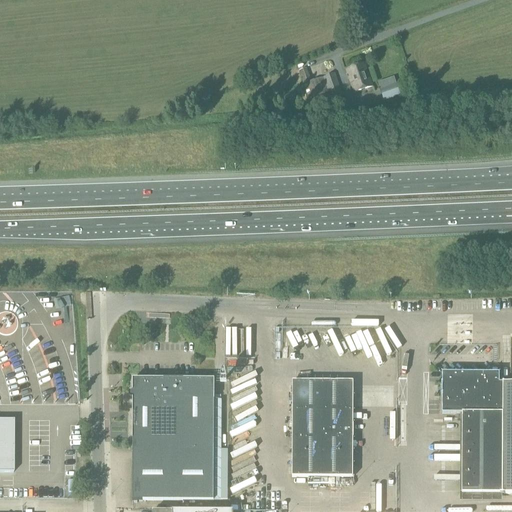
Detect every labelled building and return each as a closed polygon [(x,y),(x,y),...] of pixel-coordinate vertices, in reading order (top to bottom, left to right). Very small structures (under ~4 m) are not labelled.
[(364,64),(347,70),(355,93),(372,86),(364,64)] [(311,81),(307,68),(299,71),(304,84),(313,109),(332,102),(333,106),(345,102),(335,74),(311,82),(310,82),(311,81)] [(380,89),(384,102),(402,96),(398,83),(380,89)] [(299,100),(295,91),(283,96),(287,105),(299,100)] [(397,351),(372,328),(363,338),(353,329),(349,333),(344,328),(339,333),(338,332),(333,336),(353,356),(358,350),(363,355),(368,350),(377,359),(387,349),(393,355),(397,351)] [(335,352),(316,332),(313,336),(332,356),(335,352)] [(343,355),(346,352),(327,332),(324,336),(343,355)] [(443,374),(442,414),(461,414),(461,422),(461,432),(460,502),(502,502),(502,495),(505,495),(511,494),(511,383),(504,384),(504,383),(503,383),(503,384),(500,384),(500,374),(443,374)] [(133,392),(130,393),(130,397),(133,398),(133,500),(214,501),(214,380),(133,380),(133,392)] [(293,382),(292,477),(353,478),(354,382),(293,382)] [(421,442),(437,442),(437,426),(421,427),(421,442)] [(0,472),(13,473),(13,453),(0,452),(0,472)] [(442,477),(441,491),(453,491),(453,478),(442,477)]
